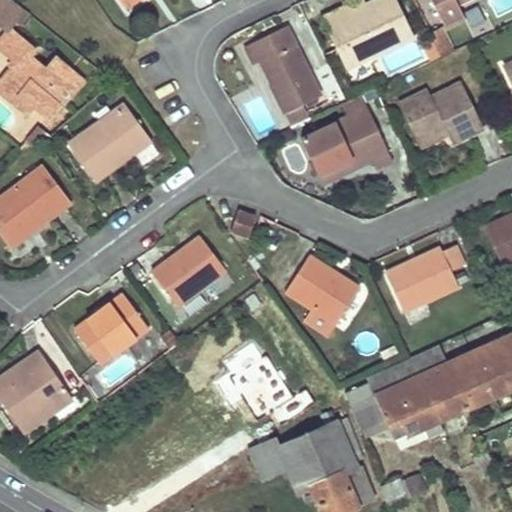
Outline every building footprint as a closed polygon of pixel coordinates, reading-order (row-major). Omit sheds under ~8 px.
[(11,0),(0,0),(0,26),(6,32),(9,28),(24,10),(11,0)] [(337,49),(343,46),(349,43),(358,60),(412,35),(396,0),(374,0),(365,4),(338,17),(335,11),(322,17),(337,49)] [(365,4),(363,0),(361,0),(335,11),(338,17),(365,4)] [(430,0),(443,27),(463,18),(456,5),(465,0),(430,0)] [(321,96),(288,27),(245,47),(254,65),(261,62),(291,125),(309,117),(303,104),(321,96)] [(45,68),(37,62),(29,56),(35,49),(9,28),(6,32),(0,40),(0,52),(14,64),(0,81),(0,96),(8,103),(14,95),(42,118),(56,101),(62,106),(77,88),(65,78),(71,70),(54,56),(45,68)] [(442,29),(430,35),(440,55),(452,50),(442,29)] [(343,46),(337,49),(345,66),(358,60),(349,43),(343,46)] [(71,70),(65,78),(77,88),(83,79),(71,70)] [(417,140),(431,133),(445,127),(452,142),(483,127),(461,81),(430,96),(427,89),(399,102),(417,140)] [(350,160),(352,165),(354,169),(371,161),(375,171),(393,162),(362,100),(347,107),(350,116),(301,140),(318,176),(350,160)] [(95,178),(123,159),(151,140),(126,103),(70,142),(95,178)] [(44,138),(45,137),(47,135),(35,126),(19,147),(22,150),(44,138)] [(71,201),(57,183),(44,164),(0,195),(0,235),(8,247),(71,201)] [(248,237),(256,214),(239,208),(231,232),(248,237)] [(501,264),(511,258),(511,213),(484,225),(501,264)] [(152,271),(165,288),(177,305),(224,270),(198,236),(152,271)] [(464,265),(455,245),(441,251),(450,272),(464,265)] [(385,272),(394,291),(403,310),(457,286),(450,272),(441,251),(439,247),(385,272)] [(335,324),(346,306),(358,288),(308,255),(284,291),(312,309),(335,324)] [(74,328),(86,346),(99,363),(147,327),(122,293),(74,328)] [(304,321),(327,336),(335,324),(312,309),(304,321)] [(511,331),(445,362),(465,406),(511,385),(511,331)] [(232,374),(216,383),(229,405),(243,396),(257,420),(268,413),(276,427),(302,413),(314,400),(307,390),(293,398),(267,354),(262,357),(254,343),(224,360),(232,374)] [(439,347),(368,379),(370,383),(374,394),(445,362),(439,347)] [(40,349),(15,366),(0,376),(0,397),(23,430),(72,396),(40,349)] [(437,419),(465,406),(445,362),(374,394),(370,383),(345,393),(349,405),(363,437),(391,426),(397,440),(409,442),(425,436),(433,433),(441,430),(437,419)] [(340,468),(342,473),(357,467),(331,413),(319,418),(322,426),(276,446),(272,438),(246,448),(259,480),(286,469),(295,492),(310,486),(308,480),(340,468)] [(485,451),(471,457),(478,472),(492,466),(485,451)] [(306,496),(307,499),(308,502),(316,499),(321,511),(341,511),(373,499),(360,466),(357,467),(342,473),(340,468),(308,480),(310,486),(313,492),(306,496)] [(384,499),(394,495),(404,490),(399,478),(379,486),(384,499)]
